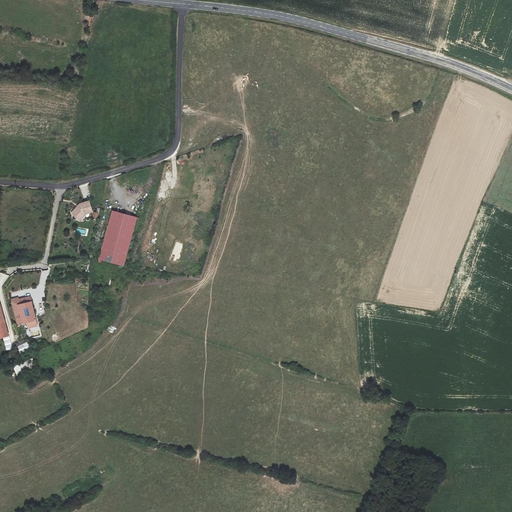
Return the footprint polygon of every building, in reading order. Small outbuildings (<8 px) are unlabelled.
[(90,197),(80,199),(71,209),(80,217),(85,211),(93,209),(90,197)] [(136,214),(113,208),(98,256),(122,263),(136,214)] [(16,299),(19,310),(21,321),(26,320),(28,325),(36,323),(29,295),(17,298),(16,299)] [(14,312),(19,310),(16,299),(17,298),(16,296),(9,298),(10,302),(12,301),(14,312)] [(24,357),(33,354),(29,341),(20,345),(24,357)] [(36,352),(45,348),(43,342),(33,345),(36,352)] [(32,358),(13,367),(18,377),(37,367),(32,358)]
